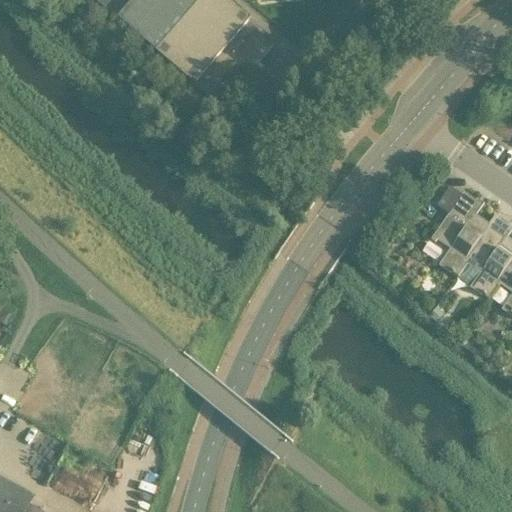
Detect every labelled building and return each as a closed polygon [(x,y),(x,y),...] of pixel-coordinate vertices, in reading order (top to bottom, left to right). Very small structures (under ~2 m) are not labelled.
[(250,24),(223,0),(93,0),(93,1),(154,55),(192,89),(193,89),(218,111),(274,47),(249,25),(250,24)] [(464,194),(462,198),(449,190),(436,208),(448,217),(431,241),(435,244),(438,241),(451,250),(441,265),(459,278),(466,267),(461,264),(488,226),(470,212),(477,203),(464,194)] [(489,226),(488,226),(461,264),(466,267),(459,278),(490,300),(497,290),(493,286),(511,258),(511,242),(501,235),(508,226),(495,217),(489,226)] [(511,258),(493,286),(497,290),(500,286),(511,294),(511,297),(503,310),(511,316),(511,258)] [(0,322),(3,324),(12,307),(0,300),(0,322)] [(429,317),(436,322),(444,311),(437,306),(429,317)] [(0,511),(38,511),(29,507),(34,498),(0,479),(0,511)]
